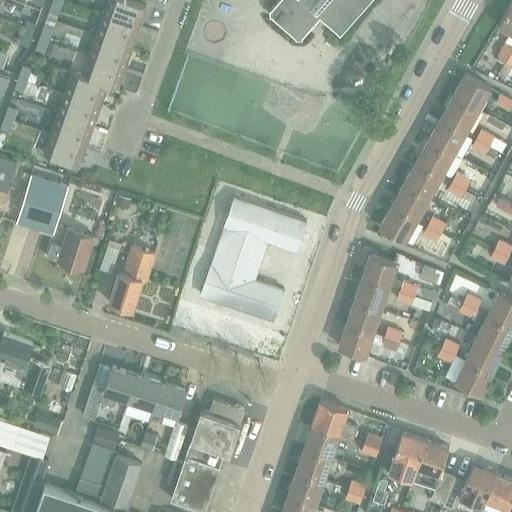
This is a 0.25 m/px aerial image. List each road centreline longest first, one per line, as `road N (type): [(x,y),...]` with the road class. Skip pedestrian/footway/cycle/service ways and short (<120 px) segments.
road 1 (residential): [(294,370),(355,201),(472,0)]
road 2 (residential): [(0,300),(287,391)]
road 3 (residential): [(500,442),(294,370)]
road 4 (residential): [(129,144),(185,0)]
road 5 (residential): [(247,511),(287,391)]
